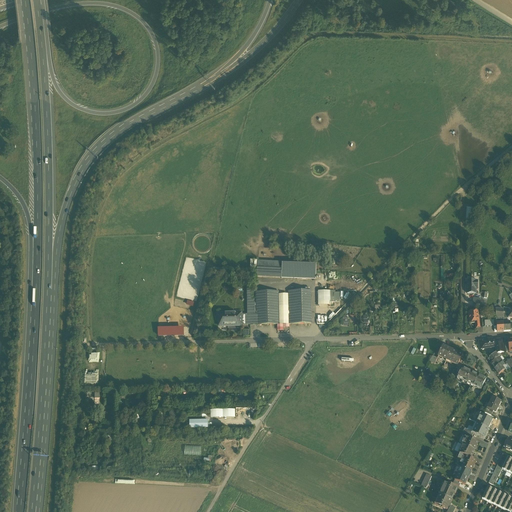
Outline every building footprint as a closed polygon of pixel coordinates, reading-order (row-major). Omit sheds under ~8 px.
[(280,263),(258,261),(257,269),(279,270),(280,263)] [(316,265),(282,264),(282,279),(316,280),(316,265)] [(279,270),(257,269),(256,277),(281,279),(282,270),(279,270)] [(467,294),(476,294),(476,290),(478,290),(477,281),(467,281),(467,294)] [(252,289),(247,289),(247,304),(248,315),(255,315),(255,304),(253,300),(251,300),(251,293),(253,292),(252,289)] [(318,291),(319,305),(335,305),(335,301),(340,300),(340,293),(336,293),(336,290),(318,291)] [(311,291),(288,291),(288,294),(289,325),(311,324),(311,291)] [(278,292),(256,292),(256,324),(256,325),(279,325),(278,292)] [(503,310),(496,309),(496,317),(498,318),(498,317),(503,318),(504,318),(503,314),(503,310)] [(478,312),(469,313),(469,316),(468,316),(469,319),(470,323),(475,322),(479,322),(478,312)] [(241,314),(231,314),(231,315),(224,315),(224,314),(219,314),(219,327),(229,326),(229,325),(235,325),(235,326),(241,326),(241,324),(241,316),(241,314)] [(248,315),(241,316),(241,324),(256,324),(256,315),(255,315),(248,315)] [(158,337),(184,337),(184,328),(158,329),(158,337)] [(502,338),(495,340),(497,354),(505,353),(502,338)] [(492,339),(478,341),(480,349),(494,346),(492,339)] [(451,350),(443,346),(442,349),(441,349),(440,351),(440,352),(438,357),(446,361),(451,350)] [(463,356),(451,350),(446,361),(457,366),(459,362),(460,362),(463,356)] [(437,359),(433,356),(429,362),(434,365),(437,359)] [(493,362),(490,364),(494,369),(502,363),(503,362),(499,357),(498,358),(493,362)] [(502,363),(494,369),(499,375),(504,371),(502,368),(505,366),(502,363)] [(463,369),(460,374),(457,379),(458,379),(456,382),(461,384),(462,381),(473,387),(478,376),(463,369)] [(454,377),(451,382),(455,384),(456,382),(458,379),(457,379),(460,374),(457,372),(454,377)] [(486,380),(478,376),(473,387),(480,390),(481,390),(483,385),(486,380)] [(501,402),(492,398),(487,409),(496,413),(501,402)] [(172,411),(169,417),(175,419),(178,414),(172,411)] [(476,424),(488,430),(493,421),(481,415),(476,424)] [(207,429),(207,419),(187,419),(187,429),(207,429)] [(227,419),(207,419),(207,429),(227,429),(227,419)] [(488,430),(476,424),(473,430),(472,433),(473,434),(484,439),(488,430)] [(471,439),(467,437),(466,438),(463,446),(475,451),(479,443),(471,439)] [(463,446),(458,444),(454,451),(458,453),(459,454),(471,459),(475,451),(463,446)] [(202,455),(202,445),(185,445),(185,455),(202,455)] [(471,459),(459,454),(457,459),(460,460),(458,463),(463,465),(462,468),(471,472),(476,462),(471,459)] [(511,461),(508,459),(507,460),(506,462),(505,465),(503,467),(502,470),(507,472),(511,461)] [(471,472),(462,468),(459,475),(468,479),(471,472)] [(459,475),(457,474),(454,481),(460,484),(465,486),(468,479),(459,475)] [(426,475),(421,487),(426,489),(432,477),(426,475)] [(457,489),(446,484),(446,485),(444,484),(444,485),(445,485),(444,488),(443,487),(442,488),(444,488),(442,491),(441,491),(439,495),(440,496),(451,501),(455,494),(457,489)] [(487,488),(482,500),(487,502),(492,491),(487,488)] [(492,491),(487,502),(492,504),(497,493),(492,491)] [(497,493),(492,504),(496,507),(502,496),(497,493)] [(451,501),(440,496),(435,505),(447,510),(449,506),(450,507),(450,506),(451,504),(450,504),(451,501)] [(502,496),(496,507),(501,509),(506,498),(502,496)] [(506,498),(501,509),(506,511),(511,500),(506,498)]
